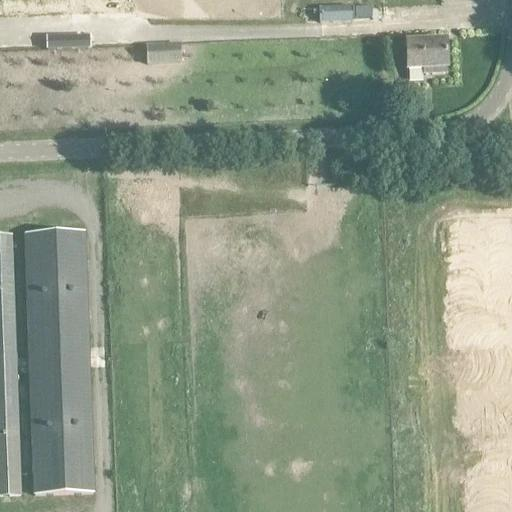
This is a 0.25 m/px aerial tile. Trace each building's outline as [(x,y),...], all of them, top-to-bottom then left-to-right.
[(353,23),(352,9),(319,11),(319,25),(353,23)] [(371,9),(355,10),(355,20),(372,19),(371,9)] [(445,44),(405,46),(406,73),(422,72),(422,78),(446,77),(445,44)] [(179,47),(147,49),(148,65),(180,64),(179,47)] [(403,111),(403,100),(384,100),(384,111),(403,111)] [(511,228),(459,229),(460,378),(511,377),(511,228)] [(83,235),(26,238),(35,498),(92,496),(83,235)] [(0,499),(21,499),(12,237),(0,237),(0,499)]
